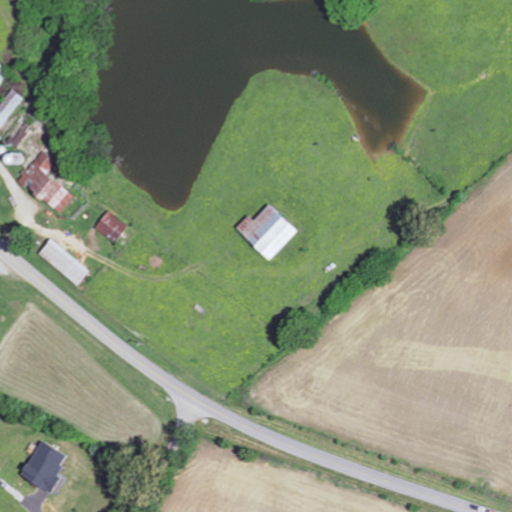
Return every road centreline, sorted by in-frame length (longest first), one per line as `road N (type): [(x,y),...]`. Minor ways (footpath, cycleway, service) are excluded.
road 1 (secondary): [(476,511),(327,460),(211,408),(0,241)]
road 2 (residential): [(135,511),(182,424),(177,387)]
